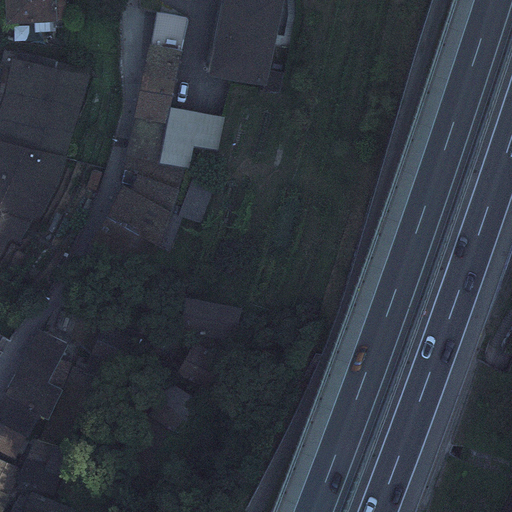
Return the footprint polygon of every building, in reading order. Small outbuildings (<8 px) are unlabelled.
[(53,0),(4,0),(5,23),(54,22),(53,0)] [(278,0),(225,0),(211,70),(263,80),(278,0)] [(159,11),(155,36),(182,41),(186,16),(159,11)] [(185,57),(153,49),(135,122),(168,130),(172,113),(185,57)] [(88,78),(12,60),(0,98),(0,139),(64,157),(88,78)] [(281,73),(268,70),(263,90),(277,93),(281,73)] [(221,123),(172,113),(168,130),(157,168),(188,175),(193,154),(214,159),(221,123)] [(168,130),(135,122),(123,172),(154,180),(157,168),(168,130)] [(0,139),(0,254),(6,241),(17,245),(29,223),(37,225),(51,202),(60,181),(62,167),(64,157),(0,139)] [(214,179),(194,172),(180,212),(199,219),(214,179)] [(129,192),(122,191),(92,248),(141,276),(170,216),(177,194),(135,176),(129,192)] [(230,339),(234,325),(237,310),(187,299),(184,314),(180,328),(230,339)] [(66,344),(37,330),(0,399),(37,417),(46,420),(60,391),(46,384),(66,344)] [(93,346),(134,359),(139,343),(98,330),(93,346)] [(89,359),(130,372),(134,359),(93,346),(89,359)] [(212,357),(190,346),(176,373),(198,384),(212,357)] [(130,372),(89,359),(84,372),(126,385),(130,372)] [(99,382),(70,371),(66,382),(95,393),(99,382)] [(89,409),(95,393),(66,382),(60,398),(89,409)] [(191,399),(167,382),(155,399),(185,419),(189,413),(184,409),(191,399)] [(84,423),(89,409),(60,398),(55,413),(84,423)] [(37,417),(0,399),(0,425),(26,439),(37,417)] [(175,434),(185,419),(155,399),(146,414),(175,434)] [(79,437),(84,423),(55,413),(50,426),(79,437)] [(175,434),(146,414),(130,436),(159,456),(175,434)] [(0,457),(14,465),(26,439),(0,425),(0,457)] [(73,453),(79,437),(50,426),(45,442),(61,448),(73,453)] [(45,442),(43,441),(33,437),(23,462),(51,472),(61,448),(45,442)] [(73,453),(61,448),(51,472),(79,483),(89,459),(73,453)] [(0,492),(8,497),(13,486),(20,471),(0,461),(0,492)] [(84,485),(79,483),(51,472),(23,462),(20,469),(23,470),(17,487),(29,492),(75,509),(84,485)] [(73,511),(75,509),(29,492),(21,511),(73,511)]
